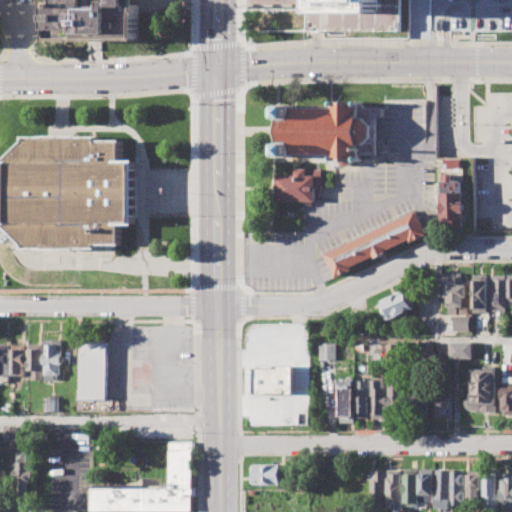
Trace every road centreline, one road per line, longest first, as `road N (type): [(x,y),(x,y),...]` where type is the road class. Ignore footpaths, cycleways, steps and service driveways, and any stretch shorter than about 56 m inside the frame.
road 1 (tertiary): [(511,64),(0,79)]
road 2 (primary): [(220,511),(217,0)]
road 3 (residential): [(317,304),(0,303)]
road 4 (residential): [(511,443),(220,443)]
road 5 (residential): [(511,248),(441,249),(317,304)]
